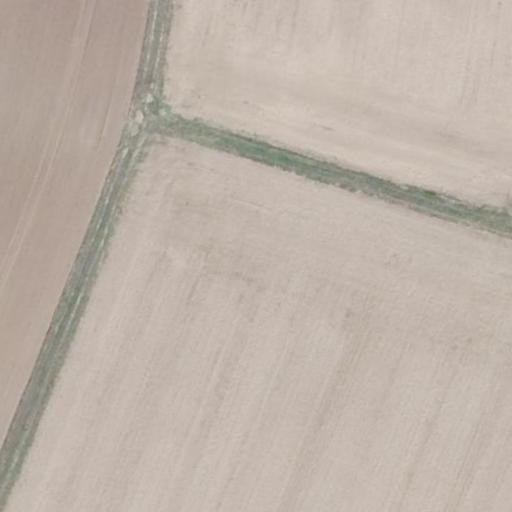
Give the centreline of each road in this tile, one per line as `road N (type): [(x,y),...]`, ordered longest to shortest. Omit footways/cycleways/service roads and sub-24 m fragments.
road 1 (track): [(0,95),(139,123),(511,230)]
road 2 (track): [(157,0),(139,123),(0,464)]
